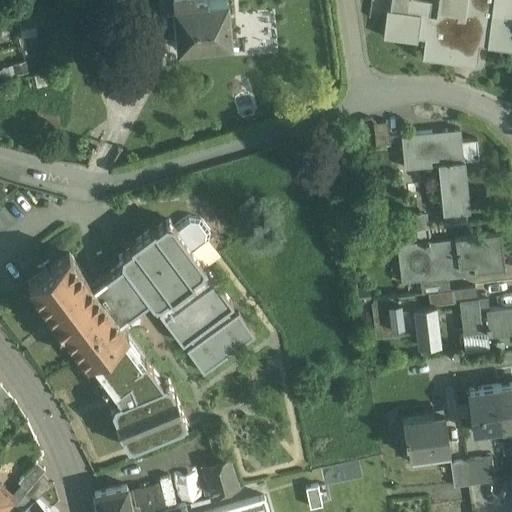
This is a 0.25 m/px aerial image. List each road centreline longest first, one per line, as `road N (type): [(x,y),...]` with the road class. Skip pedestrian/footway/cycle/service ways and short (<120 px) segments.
road 1 (residential): [(361,107),(107,182),(0,158)]
road 2 (residential): [(80,511),(54,433),(0,354)]
road 3 (residential): [(511,121),(430,92),(361,107)]
